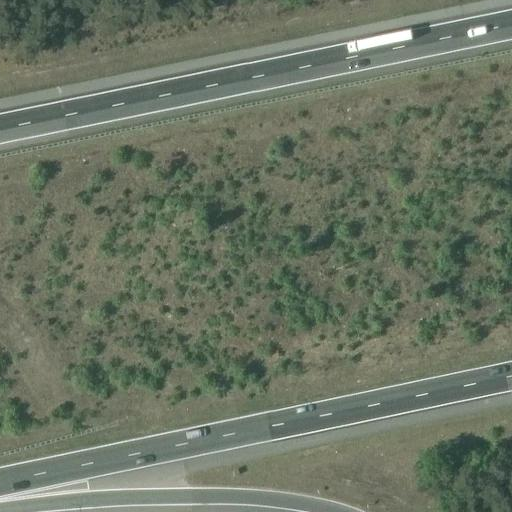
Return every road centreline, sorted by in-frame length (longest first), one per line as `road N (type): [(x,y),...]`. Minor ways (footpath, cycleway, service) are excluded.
road 1 (motorway): [(0,482),(511,376)]
road 2 (motorway): [(511,24),(0,129)]
road 3 (motorway): [(0,500),(236,497),(332,511)]
